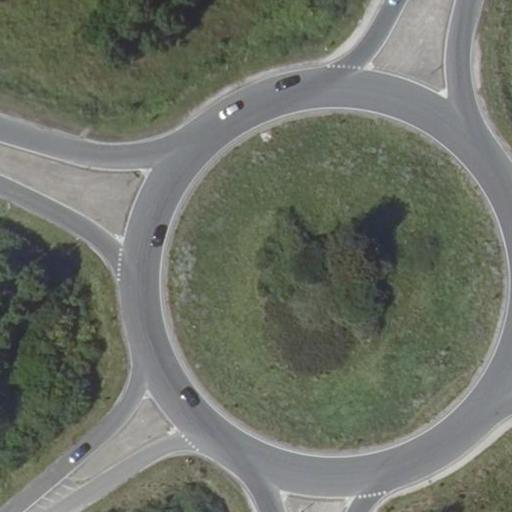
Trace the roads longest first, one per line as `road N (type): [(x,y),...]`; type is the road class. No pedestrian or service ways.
road 1 (tertiary): [(143,340),(124,399),(90,439),(3,511)]
road 2 (primary): [(181,154),(113,162),(0,134)]
road 3 (tertiary): [(55,511),(147,453),(220,443)]
road 4 (primary): [(326,86),(272,95),(222,118),(181,154)]
road 5 (primary): [(0,190),(56,215),(133,282)]
road 6 (primary): [(471,149),(405,102),(326,86)]
road 7 (primary): [(471,149),(460,78),(468,0)]
road 8 (primary): [(181,154),(145,214),(133,282)]
road 9 (primary): [(143,340),(187,415),(220,443)]
road 10 (primary): [(372,470),(432,445),(480,403)]
road 11 (primary): [(249,458),(310,474),(372,470)]
